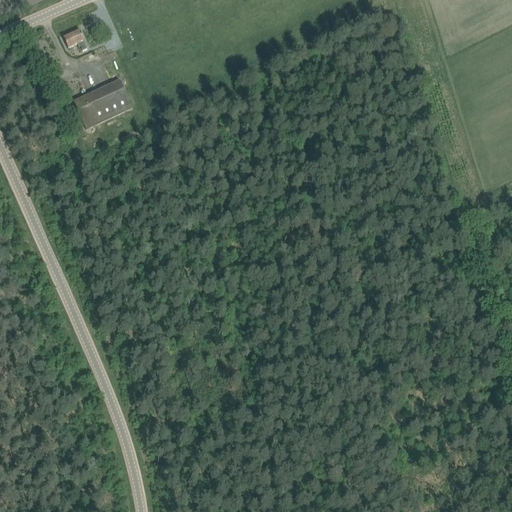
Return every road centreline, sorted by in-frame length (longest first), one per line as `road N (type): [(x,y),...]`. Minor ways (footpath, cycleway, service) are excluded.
road 1 (tertiary): [(140,511),(118,420),(0,138)]
road 2 (track): [(394,0),(462,201)]
